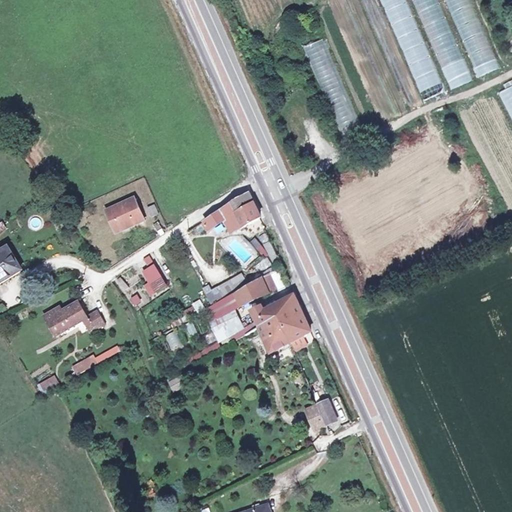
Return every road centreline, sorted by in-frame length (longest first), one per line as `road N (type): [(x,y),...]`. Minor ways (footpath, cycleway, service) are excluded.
road 1 (secondary): [(426,511),(274,171)]
road 2 (secondary): [(257,179),(406,511)]
road 3 (secondary): [(177,0),(257,179)]
road 4 (residential): [(94,284),(257,179)]
road 5 (secondary): [(274,171),(198,0)]
